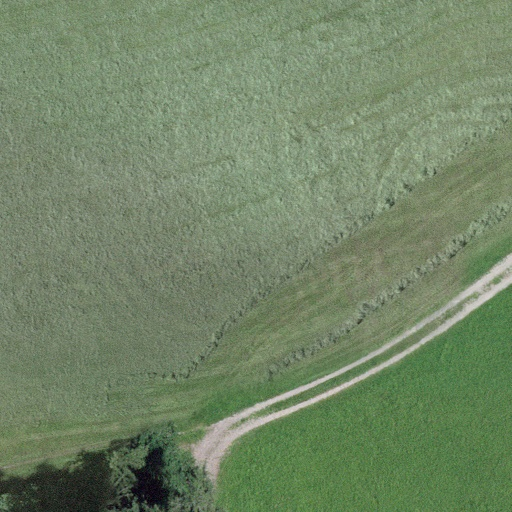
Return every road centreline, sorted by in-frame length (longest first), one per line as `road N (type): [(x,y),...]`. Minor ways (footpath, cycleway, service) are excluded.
road 1 (track): [(511,265),(225,430)]
road 2 (track): [(225,430),(0,491)]
